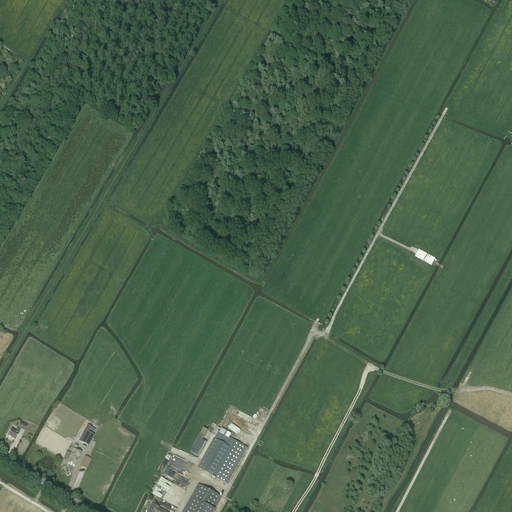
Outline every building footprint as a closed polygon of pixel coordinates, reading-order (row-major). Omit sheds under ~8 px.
[(432,265),(436,258),(419,249),(415,257),(432,265)] [(250,423),(253,418),(237,410),(235,414),(242,417),(239,425),(246,428),(247,426),(250,427),(251,424),(250,423)] [(24,431),(27,426),(21,422),(18,427),(24,431)] [(87,425),(78,441),(88,446),(93,436),(88,433),(91,428),(87,425)] [(18,434),(20,430),(17,428),(15,432),(11,430),(8,436),(15,440),(18,434)] [(227,484),(247,448),(218,432),(198,468),(227,484)] [(206,442),(198,438),(190,452),(198,456),(206,442)] [(75,466),(81,452),(76,450),(77,447),(74,446),(73,449),(71,454),(68,461),(67,463),(75,466)] [(90,459),(85,457),(80,467),(86,469),(90,459)] [(186,477),(169,474),(170,468),(167,466),(163,474),(165,475),(170,476),(170,481),(169,482),(166,481),(164,480),(162,480),(161,484),(161,483),(167,487),(166,486),(170,489),(169,490),(176,494),(180,487),(174,484),(187,485),(188,483),(188,482),(190,479),(186,477)] [(213,511),(222,497),(198,484),(182,511),(213,511)]
